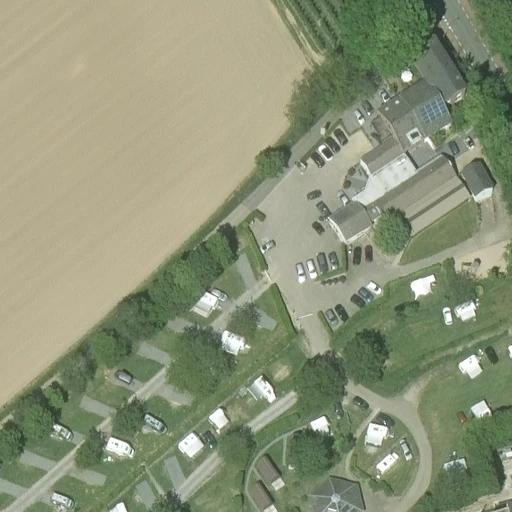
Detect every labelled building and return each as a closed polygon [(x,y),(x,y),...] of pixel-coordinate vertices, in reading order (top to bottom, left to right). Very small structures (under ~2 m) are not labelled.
[(407,58),(425,86),(425,87),(448,73),(432,48),(433,47),(426,46),(407,58)] [(464,99),(448,73),(425,87),(425,86),(399,103),(424,142),(428,141),(451,127),(442,112),(464,99)] [(402,156),(424,142),(399,103),(377,117),(393,142),(402,156)] [(375,189),(409,167),(402,156),(393,142),(360,165),(375,189)] [(355,207),(329,224),(343,246),(369,229),(367,227),(378,219),(384,227),(454,181),(440,160),(415,177),(409,167),(375,189),(353,203),(355,207)] [(460,177),(473,203),(492,193),(479,167),(460,177)] [(505,317),(511,313),(511,288),(496,295),(505,317)] [(266,301),(250,312),(260,326),(276,315),(266,301)] [(480,331),(498,322),(488,304),(470,313),(480,331)] [(511,337),(496,343),(503,362),(511,359),(511,337)] [(257,380),(241,390),(250,405),(266,395),(257,380)] [(224,430),(240,420),(230,404),(214,414),(224,430)] [(302,439),(289,438),(288,462),(301,462),(302,439)] [(389,460),(403,469),(413,453),(399,445),(389,460)] [(266,459),(256,466),(270,486),(280,479),(266,459)] [(106,486),(113,474),(100,467),(93,479),(106,486)] [(313,511),(357,511),(352,489),(329,482),(311,499),(313,511)] [(191,492),(199,505),(208,499),(200,486),(191,492)] [(260,486),(250,492),(261,511),(262,511),(272,507),(260,486)] [(121,502),(133,511),(136,511),(146,500),(131,489),(121,502)] [(55,497),(49,511),(52,511),(67,511),(71,503),(55,497)]
